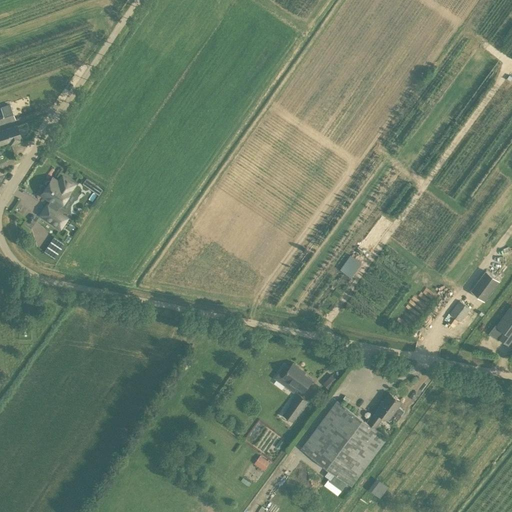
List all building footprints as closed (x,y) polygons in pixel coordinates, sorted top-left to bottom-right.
[(0,110),(0,123),(14,119),(9,104),(1,107),(2,110),(0,110)] [(0,144),(9,141),(10,144),(21,140),(16,125),(0,130),(0,144)] [(77,182),(62,172),(58,178),(52,174),(39,193),(48,200),(48,202),(46,201),(38,213),(61,229),(69,216),(57,208),(58,207),(59,208),(77,182)] [(92,190),(98,194),(101,189),(96,185),(92,190)] [(470,290),(485,270),(482,268),(492,254),(458,232),(430,273),(466,298),(468,294),(474,298),(477,296),(470,290)] [(45,252),(55,259),(64,244),(54,238),(45,252)] [(362,263),(351,255),(341,270),(351,278),(362,263)] [(486,270),(470,290),(484,301),(500,281),(486,270)] [(459,300),(449,313),(461,321),(471,308),(459,300)] [(511,304),(497,326),(505,331),(500,338),(507,344),(511,337),(511,304)] [(297,387),(303,391),(312,379),(301,371),(302,369),(293,362),(289,368),(284,365),(275,378),(294,392),(297,387)] [(332,373),(325,383),(330,386),(337,377),(332,373)] [(293,421),(308,400),(298,392),(283,413),(293,421)] [(394,424),(404,410),(399,406),(402,401),(390,392),(375,411),(376,411),(367,422),(337,399),(301,448),(351,485),(387,437),(375,428),(383,417),(388,420),(388,419),(394,424)] [(259,454),(255,464),(268,469),(271,459),(259,454)] [(386,486),(380,481),(371,492),(378,497),(386,486)]
